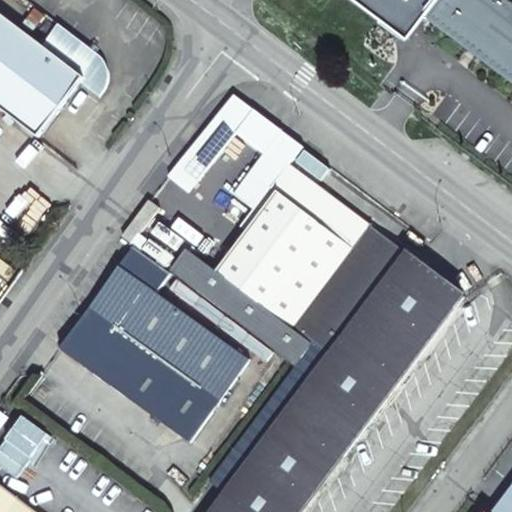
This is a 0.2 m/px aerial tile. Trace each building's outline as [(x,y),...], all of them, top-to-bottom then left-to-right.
[(440,0),(367,0),(413,35),(431,13),(440,0)] [(511,0),(440,0),(431,13),(511,74),(511,0)] [(0,8),(0,104),(1,105),(39,133),(80,79),(99,92),(108,79),(109,71),(108,63),(105,56),(100,49),(59,19),(42,40),(0,8)] [(167,176),(186,192),(254,110),(234,95),(167,176)] [(287,167),(288,167),(302,149),(281,133),(234,194),(263,216),(279,194),(271,189),(287,167)] [(288,167),(287,167),(271,189),(279,194),(263,216),(221,272),(190,249),(173,271),(299,364),(391,243),(288,167)] [(147,199),(121,236),(131,243),(158,207),(147,199)] [(391,243),(299,364),(301,365),(299,368),(370,423),(464,296),(391,243)] [(158,295),(173,274),(137,247),(62,348),(170,425),(228,345),(158,295)] [(227,496),(214,511),(303,511),(370,423),(299,368),(211,484),(227,496)] [(0,430),(9,417),(0,410),(0,430)] [(511,511),(511,496),(500,511),(511,511)] [(31,511),(19,502),(11,511),(31,511)]
